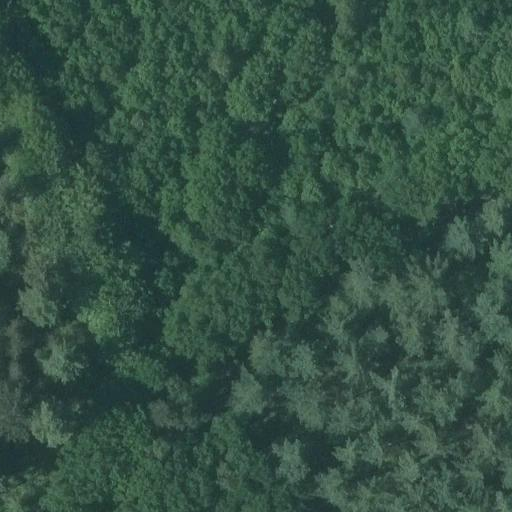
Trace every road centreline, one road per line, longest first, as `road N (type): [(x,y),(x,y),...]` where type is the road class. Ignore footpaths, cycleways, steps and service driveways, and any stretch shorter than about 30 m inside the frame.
road 1 (track): [(511,138),(157,344),(0,54)]
road 2 (track): [(88,511),(313,0)]
